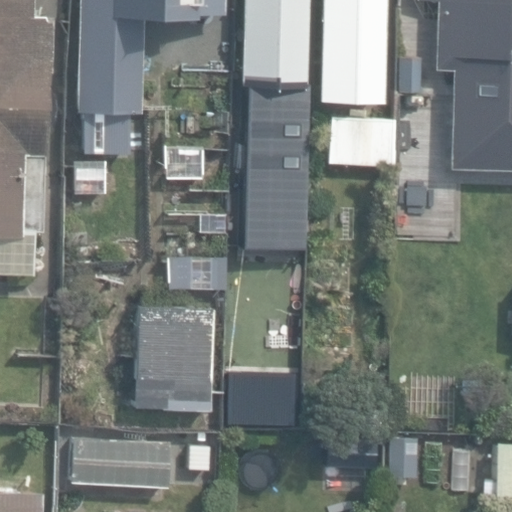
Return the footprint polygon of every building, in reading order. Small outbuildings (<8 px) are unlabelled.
[(0,0),(0,233),(17,234),(20,155),(36,156),(40,70),(49,71),(52,13),(33,12),(33,0),(0,0)] [(79,151),(126,153),(128,110),(136,111),(140,11),(221,15),(221,0),(75,0),(71,108),(81,108),(79,151)] [(298,246),(297,98),(298,86),(302,86),(305,0),(241,0),(238,83),(236,243),(298,246)] [(320,0),(318,97),(379,99),(381,0),(320,0)] [(486,117),(511,117),(511,0),(415,0),(415,1),(433,1),(432,57),(460,57),(459,97),(487,97),(486,117)] [(418,92),(419,55),(394,54),(393,91),(418,92)] [(320,160),(391,164),(394,119),(323,114),(320,160)] [(162,179),(201,177),(200,144),(161,145),(162,179)] [(100,164),(100,158),(90,158),(90,165),(69,165),(69,187),(105,187),(105,164),(100,164)] [(162,288),(222,288),(222,255),(162,256),(162,288)] [(134,302),(131,405),(208,407),(211,305),(134,302)] [(270,379),(227,376),(222,451),(266,454),(270,379)] [(455,385),(422,385),(423,418),(456,418),(455,385)] [(373,469),(458,471),(459,434),(374,432),(373,469)] [(69,480),(165,484),(167,439),(71,435),(69,480)] [(209,439),(187,439),(187,469),(209,469),(209,439)] [(511,439),(492,439),(489,494),(511,495),(511,439)] [(0,511),(41,511),(42,493),(0,492),(0,511)] [(347,511),(372,511),(373,495),(348,494),(347,511)]
